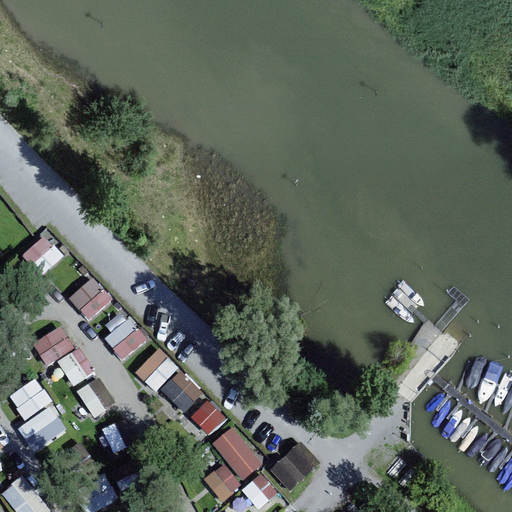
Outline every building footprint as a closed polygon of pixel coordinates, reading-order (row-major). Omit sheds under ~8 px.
[(62,257),(44,238),(23,257),(41,276),(62,257)] [(112,301),(93,280),(71,300),(90,321),(112,301)] [(146,341),(129,320),(105,339),(122,360),(146,341)] [(74,350),(60,329),(34,346),(47,367),(74,350)] [(95,372),(80,349),(59,363),(74,385),(95,372)] [(142,373),(185,416),(208,394),(165,350),(142,373)] [(116,405),(99,379),(79,392),(96,418),(116,405)] [(50,402),(35,381),(11,398),(26,419),(50,402)] [(212,402),(195,418),(212,435),(229,419),(212,402)] [(65,428),(51,409),(20,431),(34,451),(65,428)] [(261,465),(233,430),(215,445),(243,480),(261,465)] [(0,436),(0,453),(8,447),(0,436)] [(96,467),(80,444),(69,451),(84,474),(96,467)] [(279,464),(272,471),(288,489),(319,463),(305,449),(301,445),(279,464)] [(239,486),(224,467),(205,481),(211,488),(221,501),(239,486)] [(277,495),(261,476),(243,491),(259,510),(277,495)] [(95,511),(116,501),(103,477),(76,492),(86,511),(95,511)] [(23,479),(3,495),(16,511),(48,511),(49,511),(23,479)]
